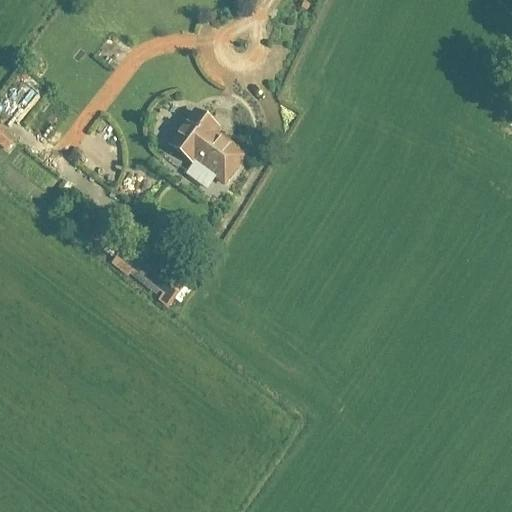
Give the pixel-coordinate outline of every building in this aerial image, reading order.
[(124,59),(133,48),(116,36),(108,48),(124,59)] [(193,164),(194,162),(213,137),(218,130),(214,127),(213,123),(204,116),(200,116),(196,113),(188,123),(187,122),(178,134),(179,135),(170,147),(193,164)] [(0,144),(10,153),(20,142),(0,124),(0,144)] [(213,137),(194,162),(225,185),(245,157),(219,137),(217,140),(213,137)] [(111,221),(92,245),(109,258),(127,234),(111,221)] [(186,293),(134,253),(120,270),(173,310),(186,293)]
